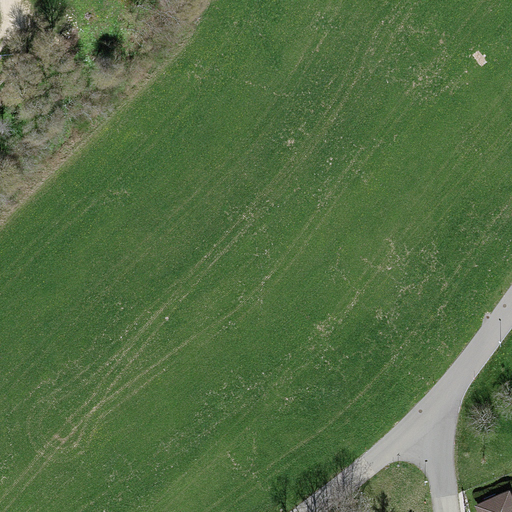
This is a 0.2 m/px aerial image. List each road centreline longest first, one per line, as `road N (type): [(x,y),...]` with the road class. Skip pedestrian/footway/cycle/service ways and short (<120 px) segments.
road 1 (residential): [(438,393),(305,511)]
road 2 (residential): [(511,295),(438,393)]
